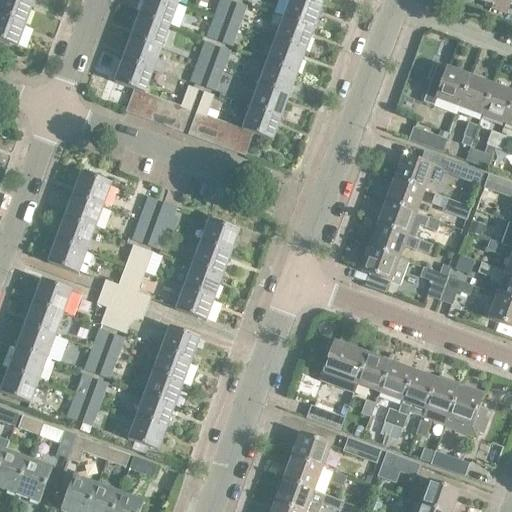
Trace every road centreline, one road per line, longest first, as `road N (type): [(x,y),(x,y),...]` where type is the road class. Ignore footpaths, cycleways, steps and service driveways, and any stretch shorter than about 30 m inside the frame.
road 1 (residential): [(295,283),(394,10)]
road 2 (residential): [(208,511),(295,283)]
road 3 (residential): [(511,362),(295,283)]
road 4 (residential): [(260,200),(54,122)]
road 5 (residential): [(0,266),(54,122)]
road 6 (residential): [(54,122),(100,0)]
road 7 (residential): [(511,55),(394,10)]
